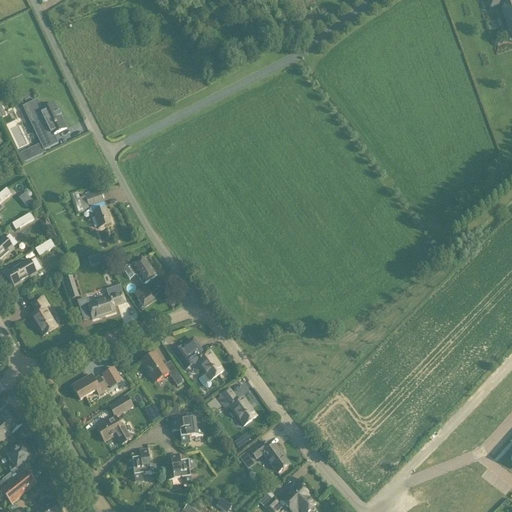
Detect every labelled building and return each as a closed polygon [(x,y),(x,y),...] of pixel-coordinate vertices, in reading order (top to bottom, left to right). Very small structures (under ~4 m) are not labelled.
[(511,0),(499,0),(504,13),(502,14),(508,32),(507,35),(509,41),(511,42),(511,0)] [(55,105),(40,112),(51,137),(67,129),(55,105)] [(0,205),(12,195),(11,195),(8,192),(7,190),(0,195),(0,205)] [(77,194),(71,196),(78,215),(83,213),(83,212),(89,210),(88,209),(89,208),(91,208),(93,213),(98,229),(111,225),(106,209),(104,203),(103,203),(99,192),(85,197),(85,198),(79,200),(77,194)] [(34,221),(30,214),(12,225),(16,231),(34,221)] [(46,232),(50,228),(46,222),(41,226),(46,232)] [(0,262),(14,250),(12,249),(17,245),(10,237),(5,241),(4,239),(0,242),(0,262)] [(51,241),(35,250),(40,257),(55,248),(51,241)] [(127,266),(124,268),(124,270),(124,272),(129,280),(136,275),(144,286),(157,277),(145,259),(131,268),(129,266),(127,266)] [(29,262),(7,275),(8,277),(7,278),(12,286),(13,285),(14,288),(37,275),(35,273),(41,270),(36,260),(30,264),(29,262)] [(69,294),(77,291),(73,277),(64,280),(69,294)] [(125,303),(120,290),(109,294),(110,298),(88,306),(89,310),(91,317),(93,321),(115,313),(113,307),(125,303)] [(141,311),(156,301),(150,292),(137,301),(139,304),(137,305),(141,311)] [(43,297),(41,299),(31,304),(36,313),(35,314),(35,315),(31,317),(43,337),(47,335),(53,331),(57,329),(45,309),(48,307),(43,297)] [(210,382),(214,380),(221,375),(221,374),(224,372),(210,353),(205,356),(199,348),(189,354),(189,355),(187,357),(194,365),(197,363),(205,375),(199,380),(203,387),(206,388),(209,389),(211,387),(211,384),(210,382)] [(155,383),(168,374),(177,387),(184,383),(179,376),(181,375),(178,370),(176,371),(170,363),(164,367),(155,353),(141,363),(155,383)] [(91,376),(72,387),(80,401),(96,392),(99,397),(108,392),(99,377),(94,380),(91,376)] [(221,401),(220,402),(226,411),(229,408),(243,427),(257,417),(243,398),(239,401),(238,402),(231,393),(229,389),(219,396),(222,400),(221,401)] [(133,409),(126,397),(109,407),(116,418),(133,409)] [(207,406),(212,414),(221,408),(215,400),(207,406)] [(2,443),(22,427),(9,406),(0,413),(0,446),(3,444),(2,443)] [(178,406),(169,413),(170,416),(170,424),(172,432),(179,431),(181,445),(190,444),(189,438),(194,438),(198,438),(198,437),(203,436),(202,428),(197,429),(196,421),(195,421),(195,415),(186,416),(186,414),(179,415),(178,406)] [(115,418),(96,429),(105,443),(116,437),(121,446),(131,440),(125,430),(123,431),(115,418)] [(282,453),(280,449),(278,450),(275,446),(269,449),(265,443),(251,452),(256,460),(263,455),(277,475),(289,466),(281,454),(282,453)] [(17,468),(31,458),(23,446),(8,457),(12,462),(9,465),(13,471),(11,472),(12,474),(2,481),(7,486),(0,492),(11,506),(37,485),(26,472),(22,474),(17,468)] [(143,477),(150,476),(150,475),(157,475),(156,466),(150,467),(148,451),(139,452),(140,460),(132,461),(126,462),(127,470),(133,469),(134,478),(135,483),(143,482),(143,477)] [(250,459),(246,454),(239,459),(243,464),(250,459)] [(180,456),(171,457),(173,473),(167,473),(168,482),(182,480),(182,486),(191,485),(190,471),(196,471),(194,462),(181,463),(180,456)] [(280,503),(270,494),(260,504),(264,508),(263,509),(266,511),(278,511),(285,506),(291,511),(298,511),(299,511),(309,511),(315,506),(308,498),(309,497),(298,485),(281,502),(280,503)] [(53,500),(35,511),(60,511),(56,505),(53,500)] [(220,502),(215,508),(219,511),(229,511),(234,508),(226,502),(224,505),(220,502)]
